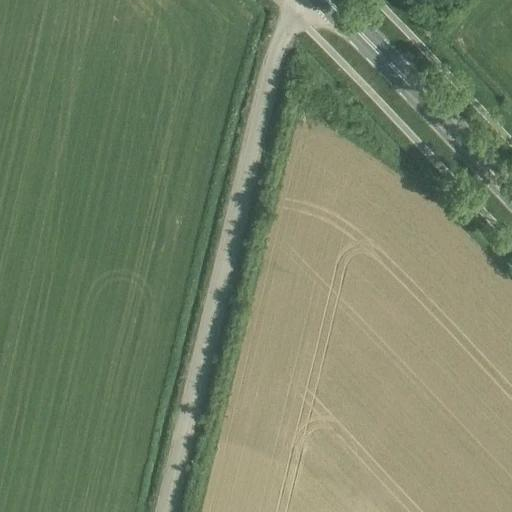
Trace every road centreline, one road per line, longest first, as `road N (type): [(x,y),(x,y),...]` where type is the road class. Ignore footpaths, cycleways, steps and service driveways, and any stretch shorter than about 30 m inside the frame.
road 1 (unclassified): [(165,511),(270,64),(307,0)]
road 2 (primary): [(511,194),(325,0)]
